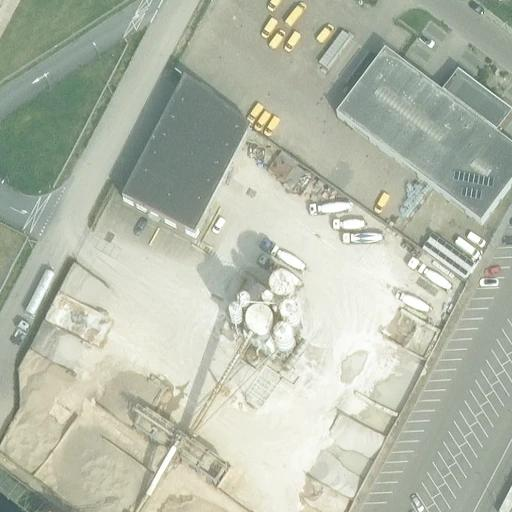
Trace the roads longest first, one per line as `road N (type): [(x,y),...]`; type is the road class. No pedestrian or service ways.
road 1 (unknown): [(166,285),(233,371),(257,388),(277,392),(318,381),(371,294),(363,249),(303,210),(235,239)]
road 2 (unclassified): [(0,341),(180,0)]
road 3 (unknown): [(511,286),(393,511)]
road 4 (unknown): [(324,101),(493,226)]
road 5 (unknown): [(173,13),(131,19),(0,106)]
road 6 (unknown): [(0,199),(166,285)]
road 7 (unknown): [(401,0),(324,101)]
